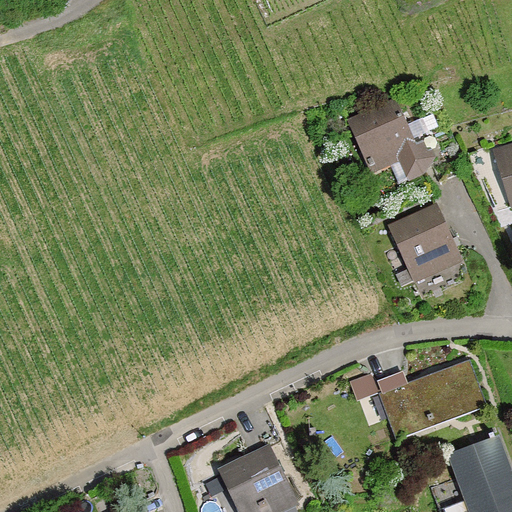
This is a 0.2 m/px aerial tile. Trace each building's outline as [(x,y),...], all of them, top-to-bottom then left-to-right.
[(423,175),(396,102),(342,122),(362,177),(389,167),(395,185),(423,175)] [(506,212),(511,209),(511,145),(489,152),(506,212)] [(411,286),(461,263),(433,203),(383,227),(411,286)] [(390,446),(484,411),(466,362),(405,385),(400,371),(367,383),(390,446)] [(464,511),(511,511),(511,490),(495,441),(445,457),(464,511)] [(226,511),(288,511),(293,510),(265,449),(209,474),(226,511)]
